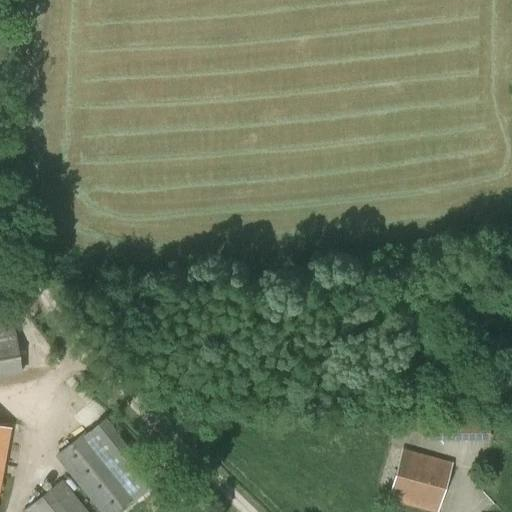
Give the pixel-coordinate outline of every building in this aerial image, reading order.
[(0,378),(22,375),(11,315),(0,316),(0,378)] [(425,417),(425,441),(489,440),(489,416),(425,417)] [(94,425),(53,457),(97,511),(118,511),(146,489),(94,425)] [(0,427),(0,480),(9,429),(0,427)] [(386,500),(429,511),(437,511),(451,463),(401,448),(386,500)] [(86,511),(61,480),(21,511),(86,511)]
